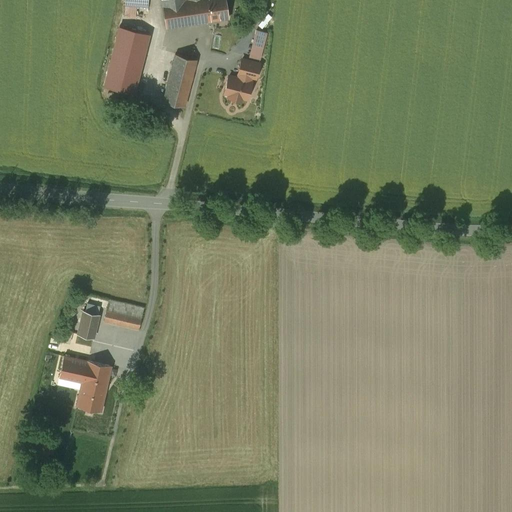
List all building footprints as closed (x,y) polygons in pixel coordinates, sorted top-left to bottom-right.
[(161,0),(166,27),(201,22),(197,0),(161,0)] [(226,0),(197,0),(201,22),(229,17),(226,0)] [(158,29),(126,21),(117,58),(131,61),(124,90),(141,94),(158,29)] [(196,59),(175,54),(163,100),(184,105),(196,59)] [(251,77),(256,78),(259,63),(242,59),(238,73),(239,74),(251,77)] [(251,77),(239,74),(238,78),(229,76),(225,93),(229,94),(229,97),(241,100),(242,97),(247,99),(251,82),(250,82),(251,77)] [(143,309),(108,300),(104,321),(139,329),(143,309)] [(83,310),(77,333),(93,337),(99,314),(98,314),(100,307),(87,304),(85,310),(83,310)] [(65,330),(62,340),(70,342),(73,332),(65,330)] [(101,374),(108,376),(111,365),(87,360),(87,361),(64,355),(59,376),(82,381),(83,376),(99,380),(101,374)] [(82,381),(77,405),(100,411),(108,376),(101,374),(99,380),(83,376),(82,381)] [(47,429),(35,426),(33,439),(45,441),(47,429)] [(49,446),(40,443),(37,456),(46,459),(49,446)]
